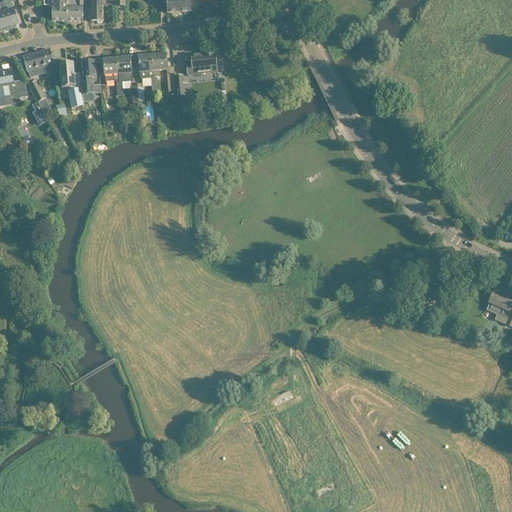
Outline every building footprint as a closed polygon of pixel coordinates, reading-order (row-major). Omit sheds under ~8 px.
[(2,0),(4,4),(0,4),(0,19),(3,30),(4,32),(13,30),(13,29),(12,27),(18,25),(14,10),(13,10),(11,3),(10,0),(2,0)] [(68,22),(68,1),(67,0),(52,0),(52,22),(68,22)] [(68,7),(68,22),(83,22),(83,12),(83,6),(83,1),(83,0),(76,0),(77,1),(77,6),(68,6),(68,7)] [(90,0),(91,22),(92,22),(97,22),(98,24),(101,23),(102,22),(103,22),(104,22),(103,0),(90,0)] [(166,0),(167,4),(167,14),(179,13),(178,0),(166,0)] [(178,0),(179,13),(191,12),(191,2),(190,0),(178,0)] [(213,11),(219,8),(214,0),(212,0),(209,2),(213,11)] [(37,54),(23,58),(26,67),(28,73),(29,73),(31,79),(37,77),(35,71),(47,67),(49,73),(56,71),(54,65),(55,65),(53,60),(50,50),(42,52),(37,54)] [(187,67),(188,76),(218,73),(216,54),(205,55),(205,57),(191,59),(192,66),(187,67)] [(154,78),(157,78),(160,77),(160,71),(167,70),(166,55),(152,57),(154,72),(154,78)] [(154,78),(154,72),(152,57),(139,58),(141,80),(143,80),(143,87),(137,87),(138,96),(139,102),(145,101),(144,87),(152,87),(152,94),(158,93),(157,78),(154,78)] [(119,81),(116,81),(117,89),(123,89),(122,83),(133,82),(132,74),(132,69),(131,59),(117,60),(119,75),(119,81)] [(117,60),(104,61),(105,71),(105,76),(106,82),(116,81),(119,81),(119,75),(117,60)] [(84,79),(81,79),(82,88),(83,96),(83,103),(95,102),(94,95),(101,94),(101,86),(93,87),(92,82),(96,82),(96,78),(97,78),(96,71),(95,61),(82,63),(84,79)] [(73,63),(60,65),(63,89),(70,88),(76,88),(76,89),(70,90),(68,91),(71,109),(83,107),(80,90),(80,89),(82,88),(81,79),(78,79),(75,80),(75,74),(73,63)] [(0,106),(5,106),(4,98),(16,96),(17,100),(20,100),(28,98),(25,84),(24,84),(14,86),(14,83),(12,71),(0,73),(0,106)] [(169,93),(176,92),(175,76),(167,76),(169,93)] [(183,76),(175,77),(177,98),(179,97),(185,97),(189,97),(189,96),(188,85),(184,85),(183,76)] [(37,81),(29,86),(34,96),(38,103),(44,100),(47,98),(46,98),(37,81)] [(38,103),(32,106),(35,113),(34,114),(40,126),(48,121),(47,118),(41,108),(38,103)] [(487,311),(497,316),(507,320),(505,325),(511,327),(511,308),(511,309),(511,308),(511,299),(500,294),(500,293),(499,292),(498,293),(495,292),(494,293),(493,292),(492,296),(493,296),(491,301),(490,304),(487,311)] [(27,370),(24,374),(25,376),(26,378),(31,379),(33,375),(32,371),(27,370)]
